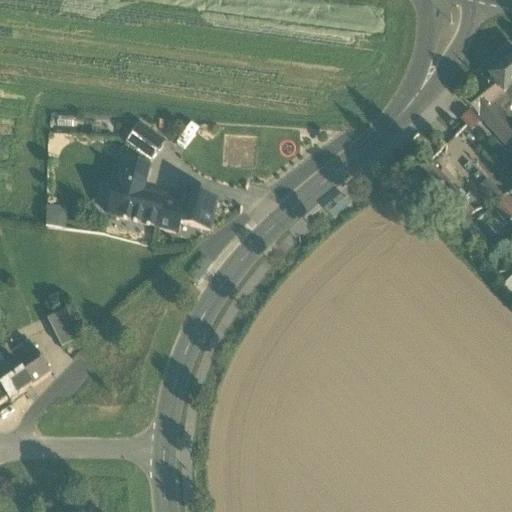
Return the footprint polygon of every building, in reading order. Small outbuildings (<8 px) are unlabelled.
[(511,61),(490,79),(504,96),(511,89),(511,61)] [(505,97),(504,96),(490,79),(463,100),(470,108),(480,118),(493,108),(505,97)] [(511,105),(505,97),(493,108),(511,128),(511,105)] [(511,128),(493,108),(480,118),(511,152),(511,128)] [(163,145),(141,128),(127,145),(150,163),(163,145)] [(117,188),(142,194),(148,171),(123,164),(117,188)] [(443,217),(453,227),(464,217),(453,207),(457,203),(428,172),(408,190),(438,222),(443,217)] [(109,218),(177,236),(180,226),(209,233),(216,204),(184,196),(181,210),(164,205),(165,200),(152,197),(151,202),(141,199),(142,194),(117,188),(109,218)] [(511,201),(510,200),(498,213),(510,224),(511,222),(511,201)] [(48,322),(62,352),(82,342),(67,312),(48,322)] [(29,344),(11,356),(13,361),(32,389),(51,376),(29,344)] [(9,404),(32,389),(13,361),(11,356),(7,345),(0,349),(0,405),(7,400),(9,404)]
